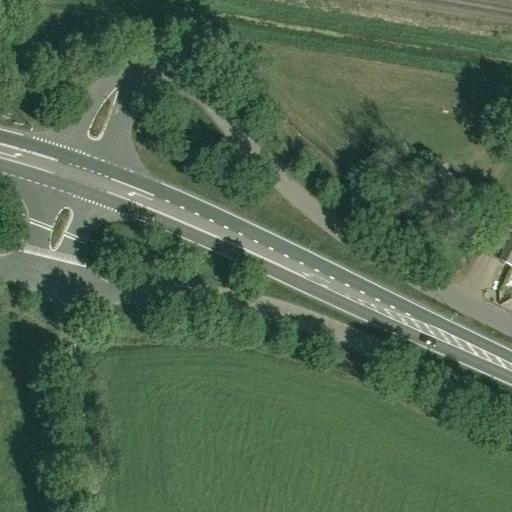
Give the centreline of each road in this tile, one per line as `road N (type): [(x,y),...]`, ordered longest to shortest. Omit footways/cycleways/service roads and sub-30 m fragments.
road 1 (unclassified): [(511,327),(332,226),(186,78),(150,70),(122,79)]
road 2 (unclassified): [(511,415),(278,311),(187,294),(60,289)]
road 3 (primary): [(511,370),(95,182)]
